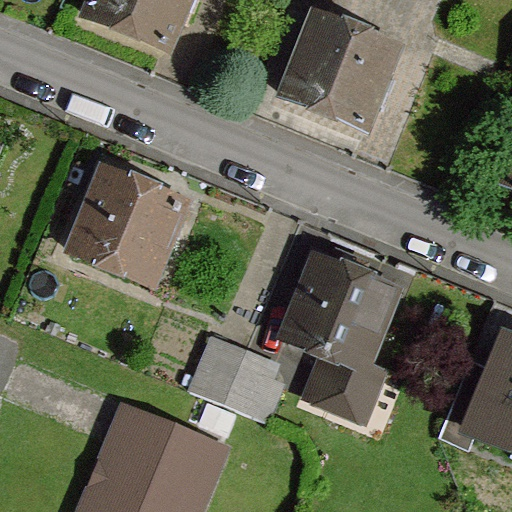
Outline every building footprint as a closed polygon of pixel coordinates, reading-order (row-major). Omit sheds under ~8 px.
[(96,0),(90,15),(168,47),(188,0),(96,0)] [(287,93),(366,125),(399,46),(320,14),(287,93)] [(186,203),(105,169),(73,246),(154,280),(186,203)] [(339,255),(334,266),(361,277),(366,266),(339,255)] [(311,393),(362,415),(380,371),(365,365),(396,292),(361,277),(334,266),(318,259),(286,335),(328,352),(311,393)] [(221,402),(244,347),(209,333),(187,388),(221,402)] [(511,341),(500,370),(468,357),(438,427),(470,441),(475,430),(511,446),(511,341)] [(244,347),(221,402),(265,421),(281,384),(266,378),(274,360),(244,347)] [(81,511),(188,511),(210,456),(116,421),(81,511)]
